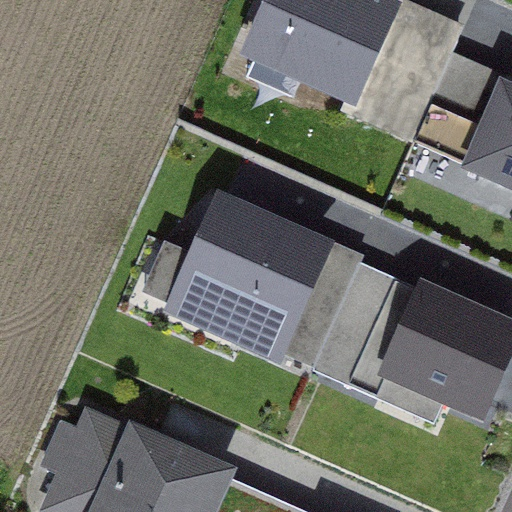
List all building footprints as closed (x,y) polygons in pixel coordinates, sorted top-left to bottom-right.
[(361,2),(355,0),(280,0),(256,62),(364,105),(400,18),(361,2)] [(511,182),(511,97),(502,93),(472,167),(511,182)] [(284,329),(317,247),(269,228),(197,199),(164,281),(284,329)] [(511,324),(447,298),(421,287),(388,370),(488,411),(511,350),(511,324)] [(209,476),(85,417),(40,511),(226,511),(238,489),(209,476)]
